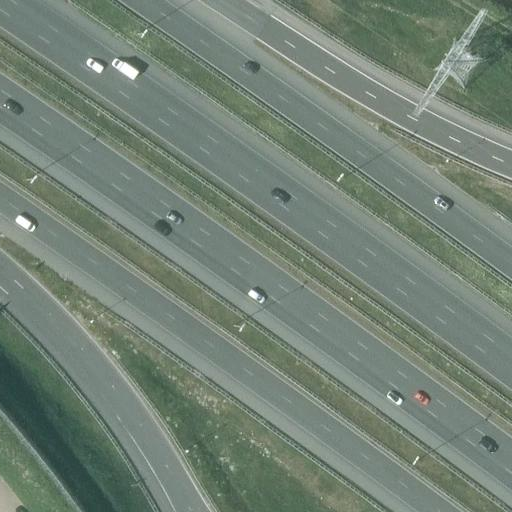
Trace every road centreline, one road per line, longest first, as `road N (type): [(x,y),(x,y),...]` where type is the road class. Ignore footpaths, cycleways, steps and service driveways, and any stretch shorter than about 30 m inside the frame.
road 1 (motorway): [(0,99),(511,466)]
road 2 (motorway): [(511,367),(0,3)]
road 3 (motorway): [(0,200),(433,511)]
road 4 (motorway): [(511,264),(138,0)]
road 5 (motorway): [(511,167),(444,139),(218,0)]
road 6 (motorway): [(0,271),(90,361),(191,511)]
